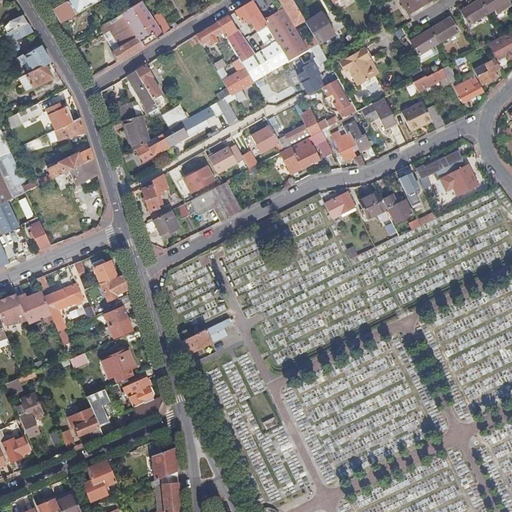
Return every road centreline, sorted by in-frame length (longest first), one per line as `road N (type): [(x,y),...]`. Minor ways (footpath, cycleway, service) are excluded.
road 1 (residential): [(141,274),(317,184),(372,173),(486,116)]
road 2 (residential): [(187,415),(0,495)]
road 3 (residential): [(236,0),(83,93)]
road 4 (residential): [(267,109),(116,197)]
road 5 (residential): [(187,415),(141,274)]
road 6 (residential): [(0,281),(126,229)]
